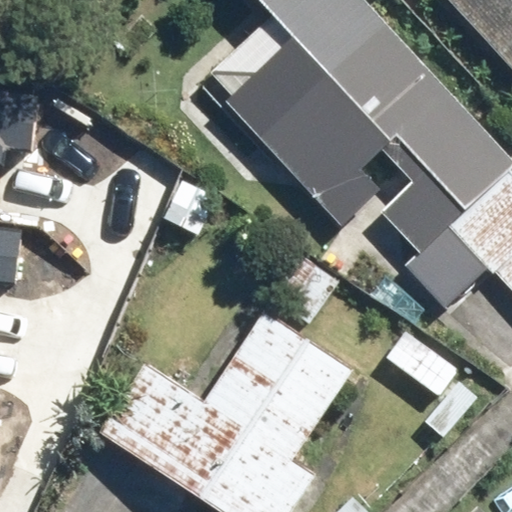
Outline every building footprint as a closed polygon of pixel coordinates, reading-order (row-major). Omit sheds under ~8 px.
[(253,0),(289,38),(226,97),(348,225),(388,188),(366,164),(391,140),(432,182),(401,210),(436,247),(424,258),(452,287),(493,249),(511,269),(511,134),(384,0),(253,0)] [(511,0),(457,0),(511,58),(511,0)] [(0,83),(0,171),(2,154),(13,155),(15,138),(40,141),(47,90),(0,83)] [(0,223),(0,275),(20,278),(26,227),(0,223)] [(293,246),(269,282),(296,300),(291,309),(317,326),(347,282),(293,246)] [(294,461),(356,376),(274,318),(210,406),(151,367),(106,436),(222,511),(297,511),(320,477),(294,461)] [(418,322),(389,355),(439,399),(468,366),(418,322)]
